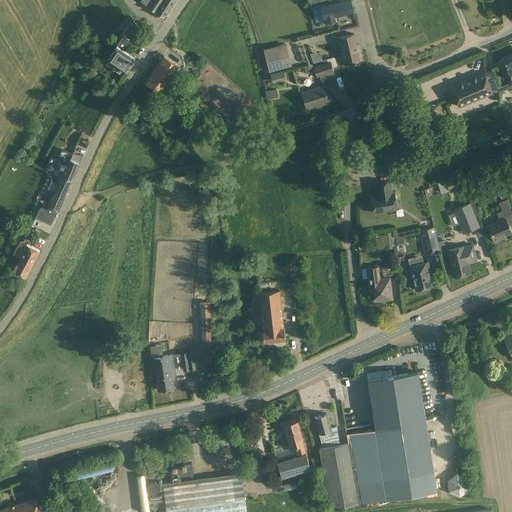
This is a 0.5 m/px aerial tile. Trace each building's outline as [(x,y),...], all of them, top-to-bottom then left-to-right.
[(146,5),(155,12),(164,18),(175,0),(141,0),(141,1),(146,5)] [(307,0),(308,2),(310,1),(312,7),(320,5),(321,6),(324,22),(328,21),(338,19),(337,16),(354,12),(351,0),(336,0),(328,2),(327,0),(307,0)] [(131,24),(125,18),(118,26),(124,31),(131,24)] [(354,33),(338,37),(342,55),(344,55),(346,64),(344,64),(344,65),(354,62),(354,63),(356,62),(356,61),(362,59),(360,50),(358,51),(354,33)] [(123,35),(108,59),(110,61),(123,70),(127,72),(134,62),(133,57),(124,50),(131,41),(123,35)] [(282,57),(279,45),(264,49),(269,72),(292,66),(289,55),(282,57)] [(290,51),(296,66),(305,62),(299,48),(290,51)] [(315,53),(314,53),(312,53),(310,53),(314,62),(323,60),(322,58),(321,56),(319,55),(317,54),(315,53)] [(161,93),(179,65),(164,55),(145,83),(161,93)] [(485,72),(493,93),(500,92),(511,86),(511,56),(504,60),(508,69),(511,78),(511,82),(500,87),(498,87),(496,81),(498,80),(493,69),(485,72)] [(328,63),(314,68),(315,71),(317,77),(334,71),(333,68),(338,66),(335,57),(327,59),(328,63)] [(312,64),(304,67),(306,74),(315,71),(314,68),(312,64)] [(492,92),(484,73),(451,87),(459,106),(492,92)] [(329,101),(323,85),(302,92),(307,108),(308,108),(307,106),(320,102),(321,104),(329,101)] [(277,97),(276,90),(265,91),(266,98),(277,97)] [(169,106),(163,102),(151,117),(177,136),(175,140),(184,146),(190,138),(180,131),(188,121),(171,109),(170,110),(167,108),(169,106)] [(347,130),(344,121),(337,123),(340,132),(347,130)] [(59,162),(55,171),(62,174),(73,178),(80,162),(70,158),(68,163),(64,161),(63,163),(59,162)] [(407,173),(396,175),(397,182),(408,180),(407,173)] [(54,192),(48,208),(49,209),(58,212),(66,195),(67,193),(73,178),(62,174),(58,184),(54,192)] [(461,176),(446,182),(449,190),(464,184),(461,176)] [(391,193),(390,181),(377,183),(379,195),(371,196),(373,212),(397,209),(394,193),(391,193)] [(511,209),(509,203),(507,199),(499,202),(503,210),(497,212),(500,220),(487,226),(494,242),(503,238),(502,236),(511,231),(505,215),(511,212),(511,209)] [(469,203),(455,209),(464,232),(479,226),(469,203)] [(40,208),(35,217),(41,220),(46,211),(40,208)] [(440,250),(434,226),(420,230),(426,254),(440,250)] [(387,248),(395,247),(393,231),(384,232),(387,248)] [(20,257),(13,271),(17,273),(26,278),(40,250),(20,240),(13,253),(20,257)] [(477,260),(473,244),(464,247),(463,246),(448,250),(455,277),(470,273),(468,266),(466,264),(468,262),(477,260)] [(430,269),(428,262),(410,266),(416,290),(433,285),(429,269),(430,269)] [(380,278),(379,266),(362,268),(363,278),(368,277),(370,291),(374,291),(375,301),(392,298),(389,277),(380,278)] [(285,338),(280,292),(259,294),(264,341),(285,338)] [(203,302),(202,308),(203,308),(205,344),(211,344),(211,335),(210,317),(209,302),(203,302)] [(195,367),(193,352),(182,353),(183,368),(195,367)] [(176,376),(172,354),(153,357),(158,390),(174,388),(172,376),(176,376)] [(391,369),(367,373),(368,378),(392,374),(391,369)] [(323,447),(320,448),(322,463),(330,507),(332,507),(437,490),(420,381),(418,371),(368,379),(376,428),(347,433),(349,442),(349,443),(340,444),(323,447)] [(321,415),(315,416),(317,426),(319,433),(321,438),(323,447),(340,444),(337,426),(331,427),(327,413),(325,413),(324,413),(321,414),(321,415)] [(298,453),(277,459),(282,478),(311,470),(306,451),(305,451),(304,446),(302,438),(300,431),(297,421),(291,423),(290,420),(281,423),(284,432),(286,431),(291,447),(296,446),(298,453)] [(156,448),(154,447),(152,448),(149,448),(148,449),(147,450),(146,450),(145,451),(144,452),(144,453),(143,454),(142,455),(142,456),(141,457),(141,458),(141,460),(141,461),(141,462),(141,463),(141,464),(141,466),(142,467),(142,468),(143,469),(143,470),(144,471),(145,472),(146,473),(147,473),(148,474),(149,474),(150,475),(151,475),(152,475),(154,476),(156,475),(157,475),(158,475),(160,475),(161,474),(162,474),(163,473),(164,472),(165,471),(165,470),(166,469),(167,468),(167,467),(168,466),(168,465),(168,464),(169,463),(169,461),(169,460),(168,459),(168,458),(168,457),(167,455),(167,454),(166,453),(165,452),(164,451),(163,451),(162,450),(161,449),(160,449),(159,448),(158,448),(157,448),(156,448)] [(176,477),(190,475),(193,474),(192,462),(189,463),(175,465),(170,465),(172,477),(176,477)] [(72,480),(113,471),(112,464),(71,473),(72,480)] [(493,511),(493,509),(472,511),(246,511),(242,472),(163,482),(166,511),(158,511),(493,511)] [(469,489),(468,476),(456,472),(447,479),(448,491),(459,496),(469,489)] [(154,481),(153,481),(152,481),(151,481),(150,482),(149,482),(149,483),(148,483),(148,484),(147,485),(147,486),(147,487),(147,488),(147,489),(147,490),(148,491),(149,492),(150,493),(151,493),(152,493),(153,493),(154,493),(155,493),(156,492),(157,492),(157,491),(158,491),(158,490),(159,489),(159,488),(159,487),(159,486),(159,485),(158,484),(157,483),(156,482),(155,482),(155,481),(154,481)] [(40,511),(36,498),(0,509),(0,511),(40,511)] [(157,498),(156,498),(155,498),(154,498),(153,499),(152,499),(152,500),(151,501),(151,502),(150,503),(150,504),(150,505),(151,506),(151,507),(152,508),(153,509),(154,509),(154,510),(156,510),(157,510),(158,510),(159,510),(160,509),(161,509),(161,508),(162,507),(162,506),(163,505),(163,504),(163,503),(163,502),(162,501),(161,500),(161,499),(160,498),(159,498),(158,498),(157,498)]
